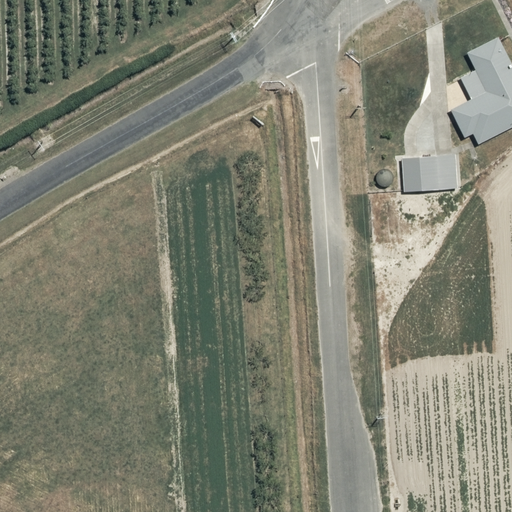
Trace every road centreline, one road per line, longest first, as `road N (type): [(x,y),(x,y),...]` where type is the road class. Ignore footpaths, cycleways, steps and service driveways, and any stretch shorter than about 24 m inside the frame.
road 1 (unclassified): [(296,10),(314,63),(342,511)]
road 2 (tertiary): [(0,204),(207,87),(296,10)]
